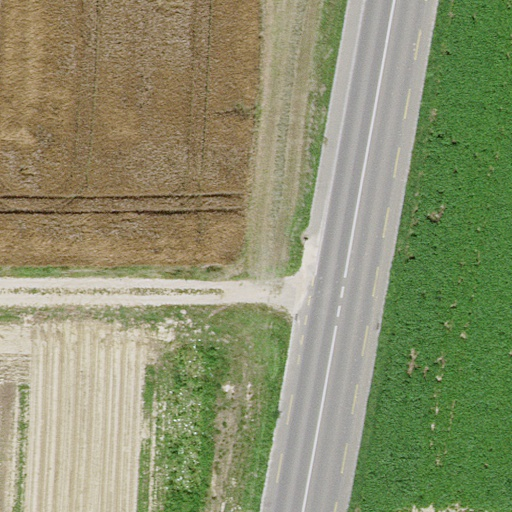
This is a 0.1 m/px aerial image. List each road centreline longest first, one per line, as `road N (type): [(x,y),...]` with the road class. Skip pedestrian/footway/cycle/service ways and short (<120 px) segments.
road 1 (secondary): [(308,511),(401,0)]
road 2 (track): [(346,292),(0,287)]
